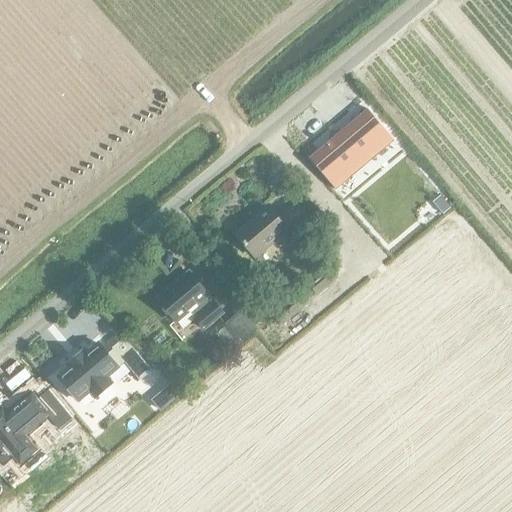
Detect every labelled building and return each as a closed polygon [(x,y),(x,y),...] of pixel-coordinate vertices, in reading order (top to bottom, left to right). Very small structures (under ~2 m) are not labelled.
[(359,100),(363,105),(368,101),(364,96),(359,100)] [(394,141),(367,109),(309,158),(336,190),(340,186),(336,181),(385,139),(390,145),(394,141)] [(441,195),(433,202),(443,214),(451,207),(441,195)] [(267,207),(235,234),(254,257),(286,231),(289,235),(307,221),(293,203),(275,217),(267,207)] [(194,318),(203,330),(223,314),(207,294),(208,294),(189,272),(157,300),(175,321),(191,307),(198,315),(194,318)] [(224,325),(239,342),(257,328),(241,311),(224,325)] [(124,337),(112,347),(113,349),(125,362),(140,381),(152,370),(124,337)] [(70,367),(58,377),(78,401),(90,391),(95,397),(97,395),(98,396),(110,385),(112,383),(107,377),(125,362),(113,349),(107,354),(98,343),(87,353),(84,350),(81,353),(81,352),(70,361),(71,361),(67,364),(70,367)] [(32,392),(12,409),(7,413),(3,408),(0,410),(0,458),(3,463),(12,455),(20,464),(37,450),(25,435),(48,416),(59,428),(71,418),(48,391),(38,399),(32,392)]
